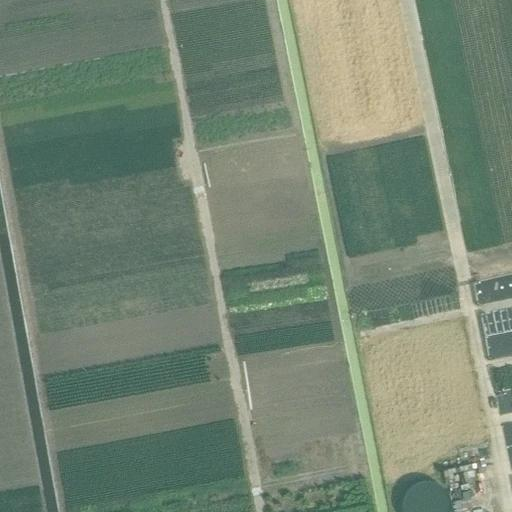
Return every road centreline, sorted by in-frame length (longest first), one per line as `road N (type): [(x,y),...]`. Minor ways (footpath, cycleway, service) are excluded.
road 1 (track): [(258,511),(161,0)]
road 2 (track): [(511,508),(404,0)]
